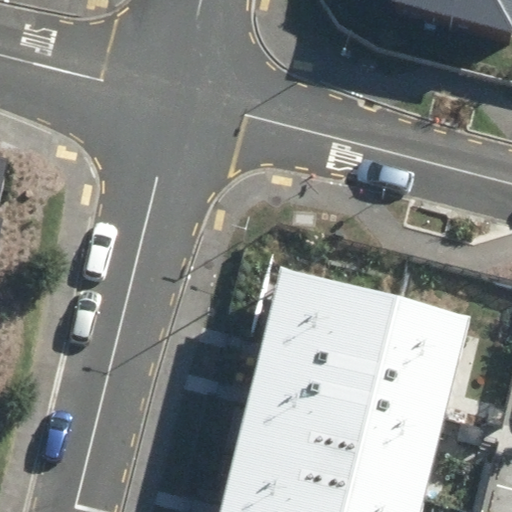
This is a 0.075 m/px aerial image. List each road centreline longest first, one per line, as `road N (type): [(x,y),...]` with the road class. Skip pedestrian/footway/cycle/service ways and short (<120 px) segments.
road 1 (residential): [(74,511),(176,98)]
road 2 (residential): [(511,184),(176,98)]
road 3 (residential): [(176,98),(0,55)]
